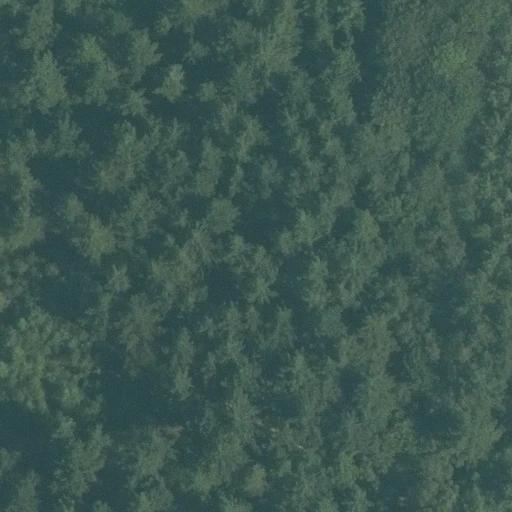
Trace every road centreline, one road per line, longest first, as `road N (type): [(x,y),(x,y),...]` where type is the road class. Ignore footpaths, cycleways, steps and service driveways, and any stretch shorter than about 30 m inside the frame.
road 1 (unclassified): [(412,511),(423,125),(442,0)]
road 2 (track): [(0,295),(408,511)]
road 3 (track): [(423,125),(178,0)]
